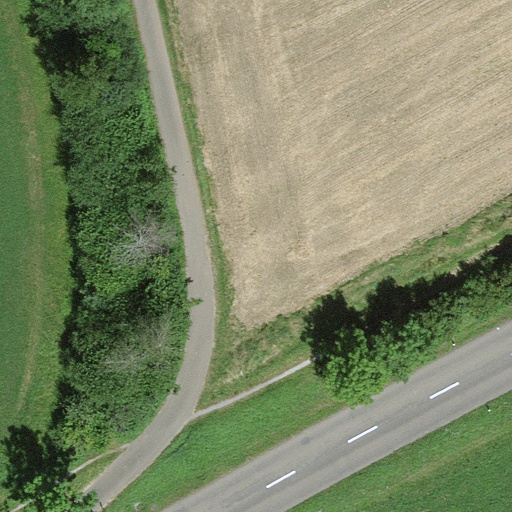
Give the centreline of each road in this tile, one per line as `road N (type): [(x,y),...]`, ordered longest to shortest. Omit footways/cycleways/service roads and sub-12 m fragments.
road 1 (track): [(144,0),(220,339),(183,433),(89,511)]
road 2 (tertiary): [(225,511),(511,355)]
